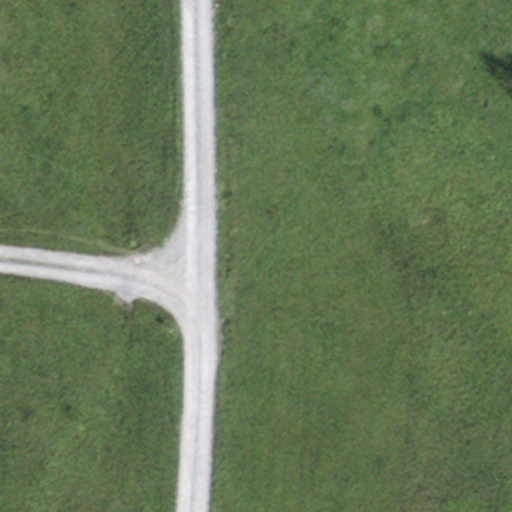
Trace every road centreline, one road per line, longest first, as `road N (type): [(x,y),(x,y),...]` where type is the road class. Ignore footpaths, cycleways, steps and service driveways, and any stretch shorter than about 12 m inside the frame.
road 1 (track): [(193,0),(199,282)]
road 2 (track): [(199,282),(198,511)]
road 3 (track): [(199,282),(0,261)]
